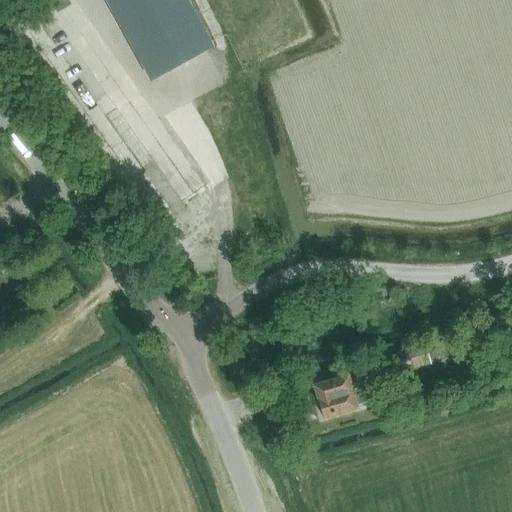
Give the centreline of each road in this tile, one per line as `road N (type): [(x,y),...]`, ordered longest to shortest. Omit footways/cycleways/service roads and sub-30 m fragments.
road 1 (unclassified): [(511,264),(471,274),(305,272),(178,337)]
road 2 (tertiary): [(178,337),(0,115)]
road 3 (tertiary): [(255,511),(178,337)]
road 4 (track): [(123,273),(0,376)]
